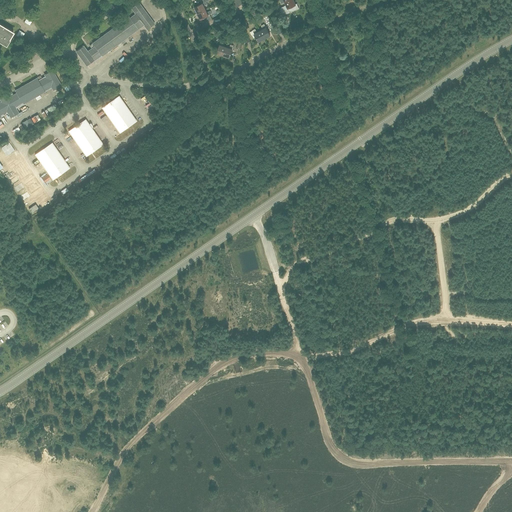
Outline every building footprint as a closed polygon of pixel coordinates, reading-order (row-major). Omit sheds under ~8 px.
[(202,3),(194,6),(197,13),(205,9),(204,6),(207,4),(206,1),(208,0),(202,0),(204,2),(202,3)] [(283,6),(280,8),(283,15),(299,8),(297,3),(295,4),(293,0),(287,0),(284,1),(286,5),(283,6)] [(92,43),(94,46),(87,51),(83,45),(76,51),(86,65),(94,60),(94,61),(138,29),(143,25),(147,29),(154,24),(138,2),(131,8),(135,13),(130,17),(128,15),(124,17),(125,19),(92,43)] [(205,9),(197,13),(200,19),(208,15),(211,13),(210,10),(207,12),(205,9)] [(0,41),(6,46),(10,40),(10,39),(9,39),(11,35),(13,32),(6,27),(5,28),(3,27),(4,26),(2,25),(2,24),(2,25),(0,23),(0,41)] [(263,29),(260,30),(264,38),(270,35),(266,27),(264,24),(261,25),(263,29)] [(264,38),(260,30),(257,32),(255,29),(252,30),(254,34),(258,41),(264,38)] [(221,41),(220,44),(219,44),(216,52),(223,55),(226,47),(223,45),(224,42),(221,41)] [(229,48),(226,47),(223,55),(229,57),(232,49),(233,45),(230,44),(229,48)] [(0,116),(1,116),(0,116),(7,112),(10,117),(18,112),(15,107),(16,107),(16,108),(17,108),(18,111),(19,110),(18,108),(18,107),(17,106),(44,91),(51,87),(53,89),(61,85),(52,69),(44,74),(45,75),(38,79),(37,77),(15,89),(16,92),(9,96),(7,93),(0,96),(0,98),(1,101),(0,101),(0,116)] [(102,107),(119,132),(136,120),(119,95),(102,107)] [(83,120),(68,131),(86,156),(100,146),(101,146),(102,145),(103,144),(85,119),(84,119),(83,120)] [(52,142),(35,154),(52,179),(70,168),(52,142)]
